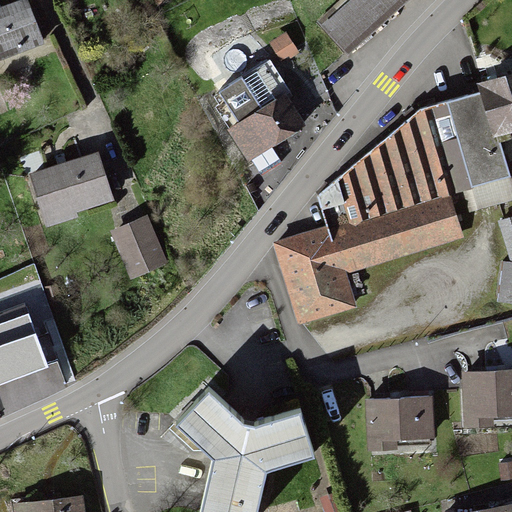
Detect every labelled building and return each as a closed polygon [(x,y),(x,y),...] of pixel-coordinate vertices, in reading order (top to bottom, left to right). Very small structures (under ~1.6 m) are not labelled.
[(31,0),(2,0),(0,1),(0,51),(44,35),(31,0)] [(348,0),(323,22),(345,47),(401,0),(348,0)] [(350,223),(278,242),(299,319),(354,305),(344,269),(464,237),(450,186),(510,169),(496,120),(511,115),(511,65),(485,73),(488,86),(426,103),(337,173),(350,223)] [(290,87),(231,115),(248,150),(306,122),(290,87)] [(102,148),(32,170),(45,211),(115,189),(102,148)] [(0,385),(48,367),(27,313),(0,323),(0,385)] [(511,365),(465,365),(465,415),(493,415),(493,407),(511,407),(511,365)] [(213,379),(180,409),(217,444),(203,498),(253,511),(263,453),(316,443),(305,399),(252,414),(213,379)] [(433,387),(364,387),(365,437),(393,437),(393,429),(433,429),(433,387)] [(85,511),(85,494),(14,498),(14,511),(85,511)] [(511,511),(511,501),(440,510),(440,511),(511,511)]
